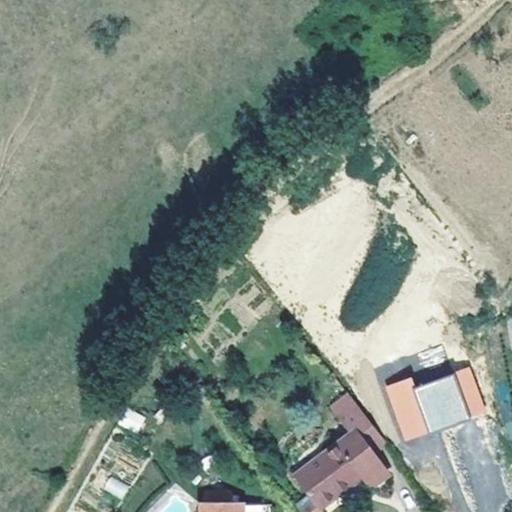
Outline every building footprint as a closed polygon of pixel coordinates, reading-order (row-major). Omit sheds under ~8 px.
[(404,442),(486,413),(470,367),(415,387),(411,376),(384,386),(404,442)] [(362,471),(370,482),(388,469),(373,447),(386,438),(356,400),(338,413),(351,431),(296,470),(319,501),(362,471)] [(118,423),(137,433),(145,417),(127,407),(118,423)] [(109,476),(103,488),(122,498),(128,486),(109,476)] [(228,500),(228,492),(227,490),(203,490),(203,500),(228,500)] [(240,511),(240,506),(240,500),(235,500),(228,500),(203,500),(198,500),(198,511),(240,511)]
